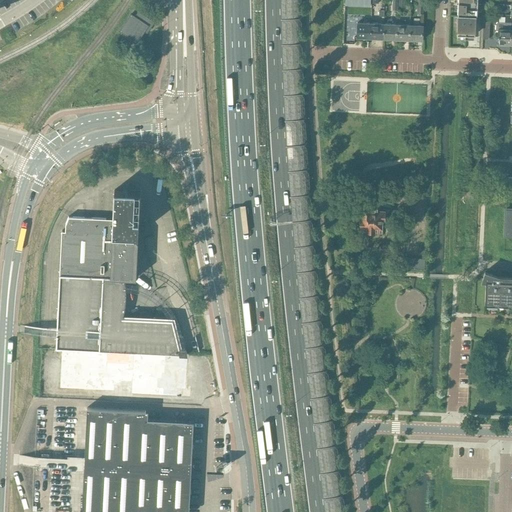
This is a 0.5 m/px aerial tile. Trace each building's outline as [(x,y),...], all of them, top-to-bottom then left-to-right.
[(481,12),(482,8),(458,7),(457,16),(467,16),(477,16),(477,12),(481,12)] [(131,14),(120,30),(121,30),(128,34),(136,40),(137,41),(144,30),(146,31),(147,32),(154,21),(153,21),(140,12),(139,12),(135,17),(131,14),(132,14),(131,14)] [(511,45),(511,30),(511,15),(505,15),(505,22),(498,22),(496,24),(495,31),(498,31),(497,44),(511,45)] [(466,16),(457,16),(456,35),(460,35),(460,40),(465,40),(466,16)] [(477,17),(477,16),(467,16),(465,40),(471,40),(471,39),(470,39),(471,35),(475,35),(476,17),(477,17)] [(370,39),(371,24),(357,23),(357,38),(370,39)] [(370,39),(383,39),(384,24),(371,24),(370,39)] [(383,39),(396,40),(397,25),(384,24),(383,39)] [(396,40),(409,40),(410,25),(397,25),(396,40)] [(409,40),(422,41),(423,26),(410,25),(409,40)] [(62,230),(60,275),(125,278),(136,278),(138,240),(137,240),(134,236),(134,235),(138,235),(138,230),(139,224),(140,191),(114,190),(113,218),(68,216),(66,224),(65,231),(62,230)] [(368,208),(362,208),(362,218),(360,218),(360,221),(359,221),(359,224),(360,225),(360,232),(366,232),(366,233),(375,234),(375,232),(382,233),(382,220),(384,220),(385,210),(380,210),(381,205),(368,204),(368,208)] [(511,277),(500,277),(485,272),(482,281),(486,281),(485,304),(511,304),(511,277)] [(60,275),(56,347),(56,348),(62,348),(186,355),(186,354),(187,354),(183,336),(176,336),(173,320),(123,317),(124,311),(125,308),(125,305),(126,301),(126,298),(126,294),(126,291),(126,287),(126,284),(125,278),(60,275)] [(60,389),(128,392),(131,392),(131,394),(182,396),(188,397),(186,387),(188,355),(186,355),(62,348),(60,389)] [(85,456),(85,463),(192,469),(193,450),(193,443),(194,421),(193,421),(148,418),(148,411),(146,411),(146,410),(87,407),(85,456)] [(189,511),(192,469),(85,463),(82,511),(189,511)]
